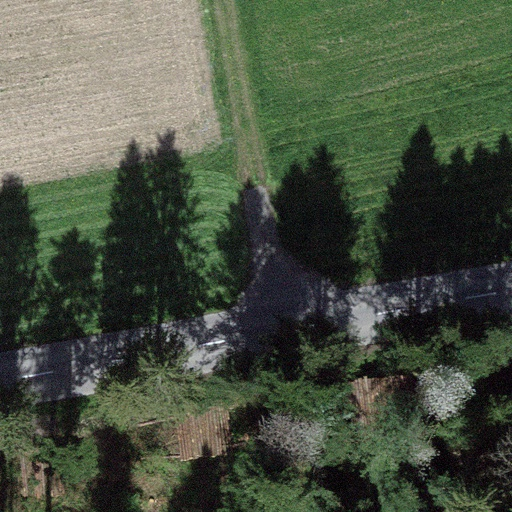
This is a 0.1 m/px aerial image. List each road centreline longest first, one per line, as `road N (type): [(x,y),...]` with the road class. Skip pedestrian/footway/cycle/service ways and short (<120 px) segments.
road 1 (tertiary): [(0,386),(511,294)]
road 2 (track): [(213,0),(273,337)]
